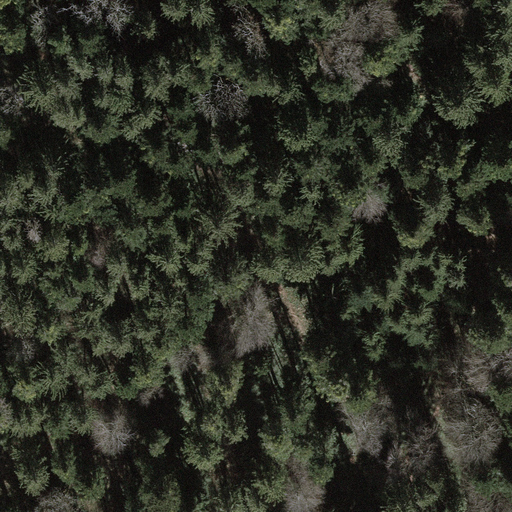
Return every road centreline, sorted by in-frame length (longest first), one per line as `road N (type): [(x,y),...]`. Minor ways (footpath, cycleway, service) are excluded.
road 1 (track): [(0,86),(380,208),(511,212)]
road 2 (track): [(511,182),(479,121),(375,27),(372,0)]
